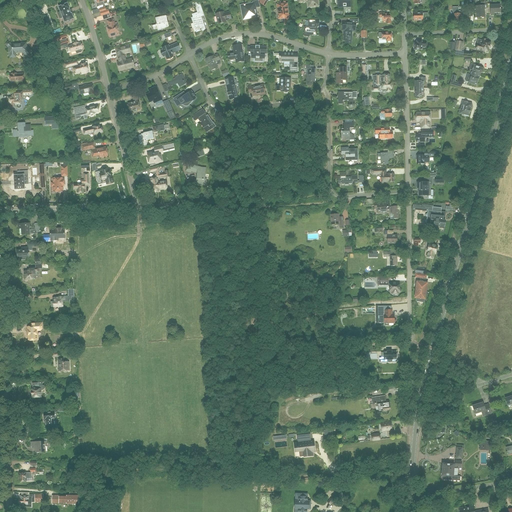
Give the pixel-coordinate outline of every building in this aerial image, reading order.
[(192,14),(193,18),(192,18),(196,32),(205,29),(201,18),(205,17),(199,0),(194,2),(196,8),(197,12),(192,14)] [(244,5),(241,5),(243,19),(257,16),(255,8),(260,7),(258,0),(252,1),(253,3),(245,5),(245,4),(244,4),(244,5)] [(280,4),(279,4),(277,4),(278,14),(278,19),(284,18),(285,25),(289,25),(287,3),(286,4),(286,1),(280,2),(280,4)] [(476,9),(477,18),(485,17),(485,14),(488,13),(487,3),(487,2),(480,2),(480,6),(474,6),(474,9),(476,9)] [(63,3),(59,5),(60,6),(59,7),(64,22),(74,18),(72,13),(71,14),(69,9),(70,8),(68,3),(64,5),(63,3)] [(490,3),(487,3),(488,13),(491,13),(491,15),(494,15),(494,13),(501,13),(500,5),(490,5),(490,3)] [(461,17),(461,11),(458,11),(458,7),(452,7),(453,14),(454,14),(455,22),(456,22),(456,23),(458,23),(458,22),(461,22),(461,17)] [(216,17),(218,24),(226,22),(225,20),(231,19),(229,11),(224,13),(224,12),(216,14),(217,17),(216,17)] [(386,24),(391,24),(390,14),(387,14),(387,12),(379,13),(380,18),(382,18),(382,21),(386,21),(386,24)] [(45,27),(51,25),(47,15),(41,17),(45,27)] [(155,18),(157,25),(152,26),(153,30),(158,29),(158,31),(169,27),(166,15),(155,18)] [(115,26),(113,19),(108,21),(109,27),(108,27),(109,29),(108,29),(109,32),(110,34),(111,36),(112,36),(115,35),(115,34),(115,32),(117,32),(117,30),(117,28),(118,28),(117,25),(115,26)] [(350,23),(343,22),(342,30),(345,30),(344,36),(344,35),(344,40),(345,40),(345,43),(351,44),(352,32),(355,32),(356,23),(358,24),(358,20),(350,19),(350,23)] [(316,20),(308,20),(308,26),(305,26),(305,27),(304,27),(304,30),(303,36),(304,36),(303,36),(309,37),(309,35),(317,35),(317,27),(319,27),(319,23),(316,23),(316,20)] [(383,33),(379,33),(379,39),(379,43),(386,43),(386,41),(391,40),(391,39),(391,37),(392,37),(392,34),(391,34),(391,33),(383,33)] [(66,35),(52,39),(55,50),(66,47),(66,50),(70,49),(71,52),(76,51),(76,52),(76,53),(77,53),(78,53),(80,53),(81,52),(81,51),(81,50),(81,49),(82,49),(82,47),(83,47),(82,44),(81,44),(81,43),(78,44),(78,43),(77,42),(73,44),(69,45),(69,46),(68,47),(67,44),(68,44),(67,40),(66,40),(65,39),(67,38),(66,35)] [(487,39),(483,38),(483,40),(478,39),(476,45),(475,49),(479,51),(483,52),(483,51),(487,52),(491,41),(487,40),(487,39)] [(417,43),(414,43),(414,50),(422,50),(422,48),(427,47),(426,41),(422,41),(416,41),(417,43)] [(455,50),(462,51),(463,42),(456,41),(455,50)] [(27,47),(26,43),(11,44),(10,43),(8,42),(6,44),(7,46),(9,47),(9,53),(10,53),(10,57),(16,57),(16,53),(22,53),(28,57),(32,52),(27,47)] [(161,51),(164,56),(165,55),(167,59),(170,59),(173,56),(172,54),(173,54),(172,53),(179,50),(177,44),(169,47),(168,46),(162,48),(163,50),(161,51)] [(244,61),(242,47),(241,44),(233,46),(234,51),(234,53),(228,54),(229,60),(235,58),(236,62),(244,61)] [(131,52),(129,45),(116,49),(119,62),(117,63),(119,69),(128,67),(128,68),(134,66),(132,59),(125,60),(124,54),(131,52)] [(248,56),(251,56),(251,58),(255,58),(254,61),(263,61),(263,58),(264,58),(264,53),(266,53),(266,47),(251,46),(250,52),(249,52),(249,53),(248,53),(248,56)] [(278,58),(278,61),(289,62),(289,71),(297,71),(297,64),(294,64),(294,62),(298,62),(298,54),(278,53),(278,57),(278,58)] [(213,56),(205,59),(208,66),(209,66),(211,71),(218,68),(216,65),(219,64),(220,63),(220,62),(220,61),(220,60),(218,54),(213,56)] [(65,64),(61,65),(62,68),(66,67),(66,68),(74,66),(76,73),(81,72),(81,74),(88,72),(88,70),(87,64),(86,64),(85,63),(81,64),(81,65),(77,66),(77,65),(78,65),(76,61),(65,64)] [(472,70),(472,72),(480,75),(481,73),(482,72),(483,70),(482,68),(481,68),(481,67),(474,64),(474,65),(471,64),(469,69),(472,70)] [(313,82),(314,82),(315,69),(313,69),(313,65),(307,65),(306,68),(307,68),(307,81),(307,83),(307,84),(308,85),(309,85),(311,85),(312,84),(312,83),(313,82)] [(347,80),(347,72),(350,72),(350,66),(346,66),(346,67),(339,67),(339,73),(336,73),(336,83),(343,83),(342,80),(347,80)] [(467,73),(465,81),(469,82),(469,83),(474,85),(475,84),(476,84),(478,78),(479,79),(480,75),(472,72),(471,72),(470,74),(467,73)] [(167,81),(168,83),(168,84),(167,85),(166,84),(162,86),(167,98),(170,96),(168,91),(172,89),(171,86),(177,84),(180,87),(186,83),(182,74),(177,76),(177,77),(171,81),(167,81)] [(373,82),(390,82),(390,74),(389,74),(384,74),(384,75),(382,75),(382,77),(380,78),(380,75),(376,75),(373,76),(373,79),(373,82)] [(228,78),(225,78),(225,79),(227,85),(227,86),(228,92),(227,93),(228,95),(228,96),(229,95),(230,100),(237,98),(234,85),(237,84),(236,80),(235,80),(234,76),(228,78)] [(419,81),(415,81),(415,89),(419,89),(420,88),(423,87),(423,82),(426,82),(426,77),(419,77),(419,81)] [(290,78),(280,78),(279,86),(276,86),(276,91),(284,91),(284,93),(288,93),(288,91),(289,91),(289,86),(290,86),(290,78)] [(390,82),(373,82),(373,85),(373,87),(372,87),(372,92),(383,92),(382,89),(386,89),(387,92),(391,92),(390,89),(391,89),(391,88),(391,84),(390,84),(390,82)] [(92,84),(83,86),(79,88),(81,95),(89,93),(90,95),(94,94),(93,89),(93,88),(92,86),(92,84)] [(251,86),(248,86),(249,93),(252,93),(253,96),(260,95),(265,94),(263,84),(251,87),(251,86)] [(155,103),(162,100),(156,87),(155,87),(154,87),(152,88),(151,89),(150,90),(149,90),(150,93),(146,95),(149,102),(153,100),(155,103)] [(420,88),(419,89),(415,89),(415,96),(416,96),(416,99),(419,99),(419,96),(423,96),(423,87),(420,88)] [(11,97),(9,97),(10,103),(11,108),(12,109),(15,109),(16,108),(16,107),(17,107),(18,108),(20,108),(21,106),(21,104),(22,104),(21,100),(23,100),(23,95),(32,94),(31,90),(23,91),(14,91),(15,95),(12,95),(12,97),(11,97)] [(184,92),(173,98),(175,101),(174,102),(177,106),(182,105),(185,107),(186,107),(187,107),(188,107),(188,106),(193,101),(194,101),(196,98),(191,91),(185,94),(184,92)] [(338,92),(338,104),(343,104),(343,100),(349,100),(349,103),(348,104),(348,107),(350,108),(352,108),(354,106),(354,104),(353,103),(353,98),(357,98),(357,92),(353,92),(338,92)] [(132,96),(133,103),(128,104),(130,112),(140,109),(138,101),(136,94),(132,96)] [(468,117),(469,114),(472,104),(462,101),(459,113),(464,115),(468,117)] [(83,106),(73,109),(75,117),(76,117),(76,115),(79,115),(80,116),(88,114),(89,114),(89,115),(90,115),(91,116),(93,115),(94,114),(95,114),(95,113),(98,112),(97,106),(86,109),(83,110),(82,107),(83,107),(83,106)] [(203,109),(191,117),(194,121),(194,120),(195,121),(198,119),(200,122),(201,121),(202,123),(201,124),(206,133),(216,126),(213,122),(213,123),(208,115),(206,116),(204,114),(206,113),(203,109)] [(390,110),(384,110),(381,110),(381,113),(379,113),(380,120),(385,120),(385,117),(392,117),(392,111),(390,111),(390,110)] [(421,123),(421,128),(429,128),(429,121),(430,121),(429,113),(416,113),(416,114),(416,115),(415,117),(416,119),(417,120),(417,121),(420,121),(422,122),(421,123)] [(353,122),(343,123),(344,131),(342,131),(342,133),(341,133),(341,139),(346,139),(346,140),(350,140),(350,141),(354,141),(354,140),(354,138),(354,137),(354,136),(353,135),(352,134),(351,134),(350,134),(350,128),(354,128),(353,122)] [(13,130),(13,137),(21,136),(21,138),(28,137),(28,136),(34,136),(33,130),(31,130),(30,125),(29,125),(25,125),(25,123),(18,124),(18,129),(13,130)] [(154,138),(153,133),(165,130),(169,129),(168,124),(164,125),(163,124),(152,127),(153,131),(144,133),(144,134),(141,134),(142,135),(138,136),(141,146),(147,145),(146,140),(154,138)] [(100,129),(99,126),(93,127),(93,128),(84,130),(85,134),(94,131),(95,134),(103,132),(102,128),(100,129)] [(375,134),(379,134),(379,139),(384,139),(384,138),(387,138),(387,139),(392,139),(392,138),(393,138),(392,132),(390,132),(390,127),(375,128),(375,134)] [(416,134),(416,142),(424,142),(424,137),(433,137),(433,130),(421,130),(421,134),(416,134)] [(87,142),(81,144),(83,151),(92,149),(92,151),(93,157),(99,156),(100,157),(108,155),(108,154),(107,148),(106,148),(106,146),(101,147),(95,148),(94,142),(88,143),(87,142)] [(149,158),(147,158),(148,162),(150,162),(150,163),(156,161),(156,162),(162,161),(160,155),(159,155),(158,152),(163,151),(162,146),(154,148),(155,152),(148,154),(149,158)] [(344,152),(344,155),(345,161),(348,161),(348,163),(352,163),(352,161),(357,161),(357,149),(354,149),(348,149),(348,148),(341,148),(341,152),(344,152)] [(381,164),(388,163),(387,156),(393,155),(392,152),(387,153),(387,149),(384,149),(384,153),(378,153),(378,156),(381,156),(381,164)] [(416,155),(416,164),(425,163),(429,162),(429,156),(436,156),(436,151),(424,151),(424,155),(416,155)] [(189,162),(186,171),(190,173),(191,171),(197,173),(196,184),(206,185),(206,179),(205,179),(206,168),(202,167),(193,165),(193,164),(189,162)] [(64,176),(68,176),(68,166),(67,163),(63,163),(63,166),(61,166),(61,177),(54,177),(54,182),(52,182),(52,186),(54,186),(54,191),(55,191),(56,192),(58,192),(58,191),(63,191),(63,186),(64,186),(64,176)] [(109,173),(109,167),(101,167),(101,171),(100,171),(100,175),(94,176),(94,182),(103,182),(103,181),(106,181),(106,180),(110,180),(110,174),(109,173)] [(157,179),(160,178),(159,173),(158,167),(149,169),(149,172),(155,171),(156,177),(150,178),(151,183),(151,185),(152,191),(159,190),(159,189),(158,182),(157,179)] [(389,173),(389,174),(386,174),(386,169),(371,170),(371,172),(373,172),(373,174),(381,174),(381,182),(390,182),(390,183),(393,182),(394,182),(394,173),(392,173),(389,173)] [(15,189),(25,189),(25,184),(24,175),(28,175),(28,171),(18,172),(18,175),(14,175),(15,189)] [(340,172),(340,178),(338,178),(338,183),(341,183),(341,185),(352,184),(352,183),(357,183),(357,175),(351,175),(351,177),(346,177),(346,172),(340,172)] [(89,184),(88,174),(84,174),(84,180),(81,180),(81,184),(74,185),(74,189),(77,189),(77,193),(83,193),(83,189),(85,189),(84,184),(89,184)] [(158,182),(159,189),(167,188),(166,181),(158,182)] [(431,190),(431,182),(417,182),(417,188),(419,188),(419,196),(428,196),(428,190),(431,190)] [(389,203),(374,204),(375,208),(377,208),(378,213),(381,212),(383,214),(385,214),(386,212),(390,212),(390,213),(391,213),(392,213),(392,218),(391,218),(391,219),(399,218),(398,210),(397,210),(397,206),(391,206),(391,207),(390,207),(389,203)] [(445,220),(445,212),(441,212),(441,208),(433,207),(433,205),(422,204),(422,205),(416,205),(415,205),(413,205),(413,209),(428,211),(427,213),(426,214),(425,214),(425,216),(426,216),(427,217),(427,219),(426,220),(425,220),(425,222),(426,223),(426,224),(430,224),(433,225),(440,226),(439,228),(444,228),(444,227),(445,220)] [(339,214),(330,215),(331,225),(339,224),(339,227),(344,227),(343,217),(339,217),(339,214)] [(297,224),(296,216),(284,217),(285,225),(297,224)] [(35,229),(29,230),(29,224),(18,224),(19,228),(22,228),(22,234),(29,234),(41,233),(41,223),(35,223),(35,229)] [(57,230),(50,230),(50,234),(44,234),(44,242),(51,242),(51,240),(58,240),(58,238),(65,238),(65,233),(66,233),(67,232),(67,230),(66,229),(65,229),(65,228),(57,228),(57,230)] [(384,237),(387,237),(387,244),(396,243),(396,241),(397,241),(397,235),(387,235),(387,231),(384,231),(384,237)] [(22,248),(22,250),(17,250),(17,257),(21,257),(21,260),(26,259),(25,257),(29,257),(28,250),(33,250),(32,246),(34,246),(34,242),(27,242),(28,247),(22,248)] [(428,252),(426,256),(433,258),(434,253),(435,253),(437,246),(429,244),(427,251),(428,252)] [(399,251),(390,251),(383,252),(383,257),(387,257),(387,266),(390,266),(397,266),(397,257),(399,257),(399,251)] [(27,271),(24,271),(25,279),(33,279),(33,282),(39,282),(38,272),(38,270),(36,270),(36,268),(29,269),(29,271),(27,271)] [(392,292),(392,294),(399,294),(398,292),(400,292),(401,291),(401,290),(400,290),(399,284),(399,283),(390,283),(390,276),(377,276),(377,285),(390,285),(390,292),(392,292)] [(417,282),(416,290),(426,291),(426,290),(427,288),(426,287),(427,283),(423,283),(423,281),(420,281),(419,282),(417,282)] [(63,308),(63,302),(70,301),(70,300),(72,300),(72,296),(74,296),(74,289),(68,289),(68,296),(58,296),(58,297),(54,298),(53,298),(53,302),(51,302),(51,307),(54,307),(58,307),(58,308),(63,308)] [(426,291),(416,290),(415,297),(416,297),(416,301),(424,303),(425,298),(425,297),(426,295),(425,295),(426,291)] [(385,306),(377,306),(377,314),(377,323),(381,323),(384,323),(385,323),(385,325),(389,325),(389,323),(395,323),(395,322),(396,322),(396,321),(396,320),(396,319),(395,318),(394,314),(392,314),(392,310),(391,310),(385,310),(385,306)] [(36,330),(37,330),(38,330),(39,329),(40,329),(40,328),(40,327),(42,327),(41,323),(32,324),(32,327),(28,327),(29,340),(38,339),(38,334),(37,334),(36,330)] [(381,353),(381,358),(384,358),(384,360),(387,360),(387,362),(392,362),(392,360),(393,360),(393,359),(396,358),(396,357),(398,357),(398,353),(396,353),(396,351),(392,352),(391,351),(387,351),(387,352),(384,352),(381,353)] [(59,371),(70,370),(69,361),(62,362),(62,359),(58,359),(59,371)] [(33,389),(32,389),(32,398),(33,399),(35,399),(35,398),(40,397),(41,397),(41,390),(42,390),(45,388),(45,385),(43,385),(42,382),(38,382),(38,381),(32,381),(32,385),(33,385),(33,389)] [(385,396),(371,398),(372,404),(374,404),(375,404),(378,403),(379,411),(383,411),(384,411),(387,411),(387,410),(390,409),(389,401),(386,401),(385,396)] [(483,403),(473,406),(475,414),(482,412),(483,416),(491,414),(489,407),(484,408),(483,403)] [(50,412),(43,413),(44,418),(45,418),(46,428),(52,428),(51,419),(55,418),(55,411),(57,411),(57,407),(50,407),(50,412)] [(382,432),(392,430),(391,422),(381,423),(382,432)] [(381,440),(379,433),(371,434),(372,440),(372,441),(381,440)] [(298,443),(295,443),(295,444),(297,444),(298,447),(297,447),(297,448),(298,448),(298,451),(304,450),(305,456),(312,455),(312,453),(311,449),(314,448),(314,449),(313,441),(304,442),(303,435),(297,436),(298,442),(298,443)] [(35,446),(35,452),(46,451),(45,441),(31,442),(31,447),(35,446)] [(454,465),(443,464),(442,480),(460,481),(460,476),(457,476),(458,467),(461,467),(461,462),(454,461),(454,465)] [(27,477),(27,474),(25,474),(25,473),(19,473),(20,482),(24,481),(30,481),(30,477),(27,477)] [(70,495),(59,495),(59,503),(79,504),(79,496),(76,496),(76,493),(70,493),(70,495)] [(29,496),(21,496),(21,499),(20,499),(19,500),(19,501),(18,502),(19,503),(19,504),(23,504),(23,507),(31,507),(32,502),(35,502),(35,495),(29,494),(29,496)] [(44,494),(35,494),(35,495),(35,502),(44,502),(44,494)] [(295,501),(295,509),(299,509),(298,511),(306,511),(307,509),(309,509),(309,501),(307,501),(307,497),(305,497),(305,494),(301,494),(301,497),(299,496),(299,501),(295,501)]
